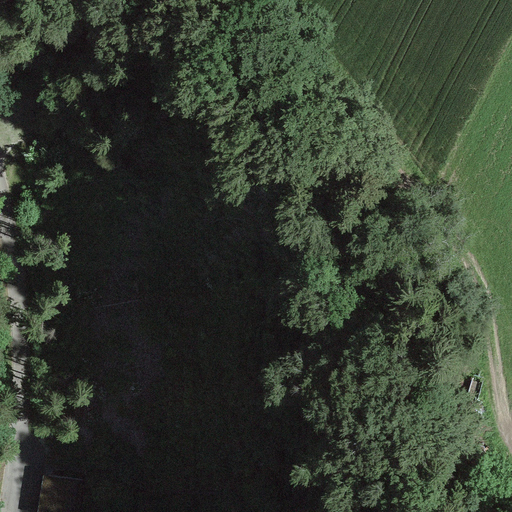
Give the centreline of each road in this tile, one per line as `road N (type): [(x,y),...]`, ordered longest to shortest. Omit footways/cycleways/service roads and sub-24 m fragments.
road 1 (track): [(348,0),(484,284),(511,438)]
road 2 (track): [(0,216),(18,346),(19,451),(9,511)]
